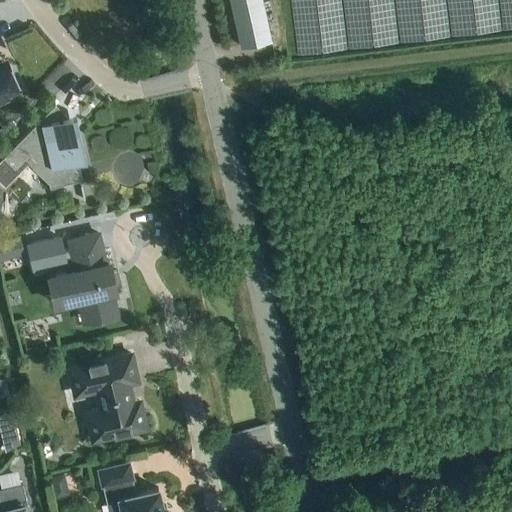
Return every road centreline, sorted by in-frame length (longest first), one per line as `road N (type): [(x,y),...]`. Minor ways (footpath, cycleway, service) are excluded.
road 1 (residential): [(208,75),(290,431)]
road 2 (residential): [(208,75),(127,92),(95,72),(31,0)]
road 3 (residential): [(171,319),(202,452)]
